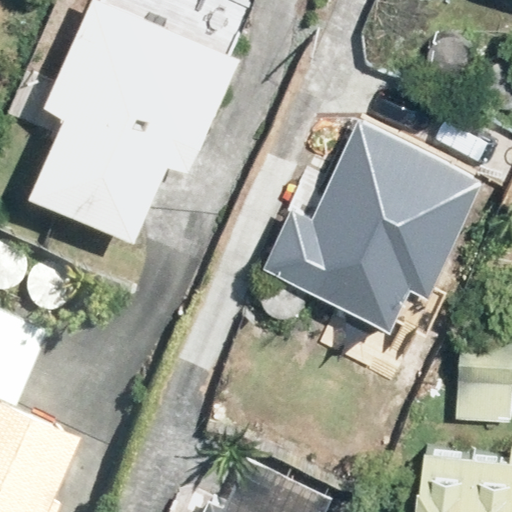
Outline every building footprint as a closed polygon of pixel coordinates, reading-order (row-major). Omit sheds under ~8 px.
[(128,0),(94,0),(52,95),(75,105),(40,183),(145,230),(179,156),(195,163),(245,52),(128,0)] [(298,200),(270,258),(400,321),(420,279),(436,287),(490,175),(363,114),(317,209),(298,200)] [(511,150),(479,135),(466,162),(511,183),(511,150)] [(460,414),(511,415),(511,327),(462,327),(460,414)] [(0,511),(50,511),(58,496),(48,491),(76,429),(0,395),(0,511)] [(511,511),(511,454),(430,446),(422,511),(511,511)] [(328,511),(338,492),(251,452),(228,500),(214,494),(205,511),(328,511)]
